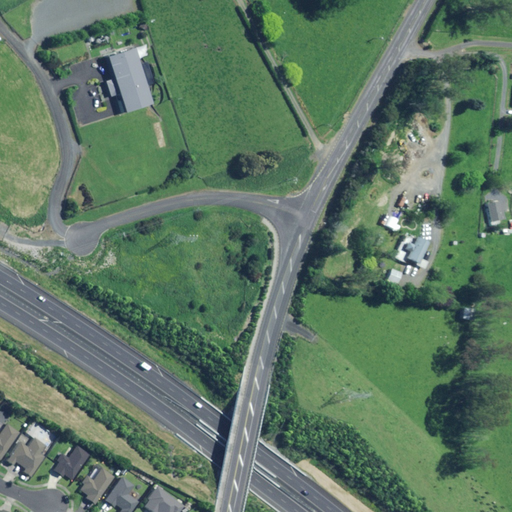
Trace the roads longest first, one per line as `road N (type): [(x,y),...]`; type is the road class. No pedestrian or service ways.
road 1 (motorway): [(0,276),(193,402),(333,511)]
road 2 (motorway): [(297,511),(177,419),(0,302)]
road 3 (secondary): [(226,511),(276,294),(308,215)]
road 4 (secondary): [(308,215),(428,0)]
road 5 (residential): [(308,215),(238,197),(195,196),(80,232)]
